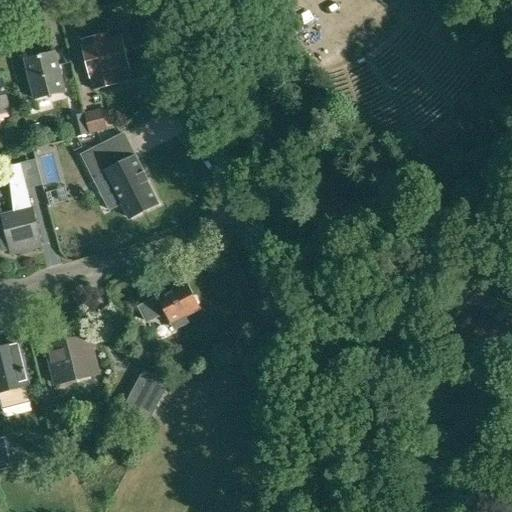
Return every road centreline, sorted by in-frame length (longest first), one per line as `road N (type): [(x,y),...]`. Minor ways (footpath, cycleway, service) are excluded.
road 1 (residential): [(320,511),(314,379),(250,224)]
road 2 (residential): [(250,224),(0,286)]
road 3 (residential): [(250,224),(179,71),(157,0)]
